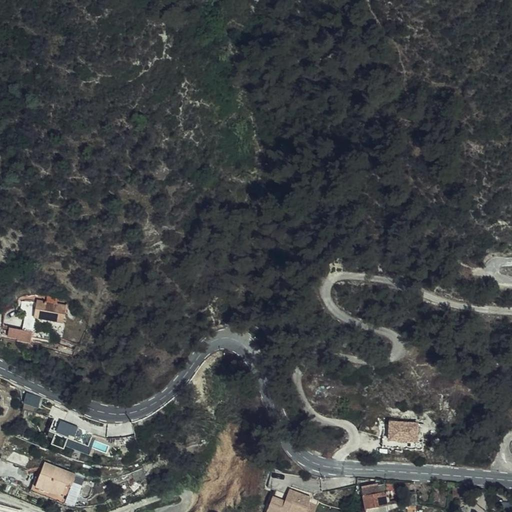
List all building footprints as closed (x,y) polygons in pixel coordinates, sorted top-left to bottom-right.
[(41,298),(46,286),(37,283),(33,294),(41,298)] [(47,303),(77,311),(81,296),(51,288),(47,303)] [(52,309),(50,316),(63,319),(64,313),(52,309)] [(63,319),(50,316),(49,319),(21,313),(19,321),(29,323),(29,327),(41,329),(43,324),(60,328),(63,319)] [(10,326),(8,337),(31,342),(34,331),(10,326)] [(50,431),(56,433),(60,419),(54,418),(50,431)] [(61,420),(58,432),(76,437),(79,424),(61,420)] [(389,420),(390,441),(420,440),(419,420),(389,420)] [(378,423),(379,437),(389,437),(388,423),(378,423)] [(55,434),(52,444),(90,453),(92,443),(55,434)] [(334,440),(335,454),(343,453),(343,440),(334,440)] [(90,472),(63,455),(56,466),(48,478),(71,493),(79,480),(83,483),(90,472)] [(42,481),(72,500),(83,483),(79,480),(71,493),(48,478),(56,466),(51,464),(42,481)] [(379,496),(381,505),(397,501),(395,492),(379,496)] [(419,511),(427,508),(429,509),(426,495),(415,499),(417,505),(419,511)] [(402,511),(402,509),(400,500),(397,501),(381,505),(382,511),(402,511)] [(307,502),(304,510),(310,511),(313,504),(307,502)]
